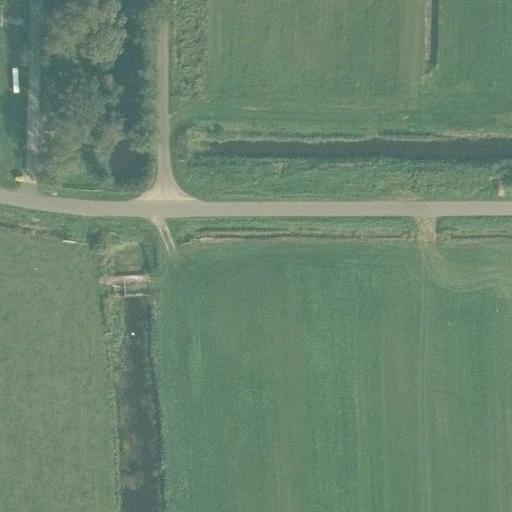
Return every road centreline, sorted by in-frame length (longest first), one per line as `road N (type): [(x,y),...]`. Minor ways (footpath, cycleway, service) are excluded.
road 1 (unclassified): [(511,211),(113,213),(0,199)]
road 2 (track): [(160,214),(160,0)]
